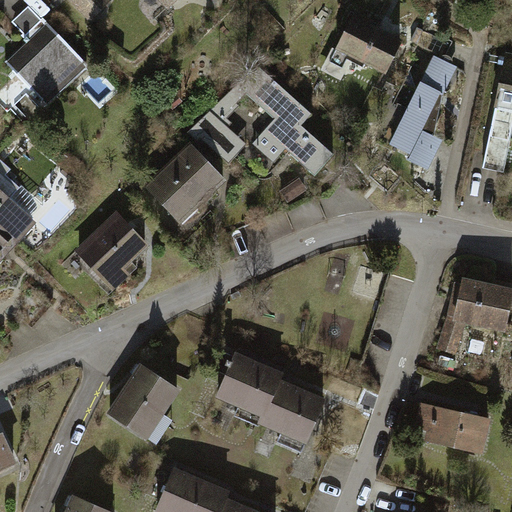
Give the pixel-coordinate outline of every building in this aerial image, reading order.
[(68,0),(69,0),(92,26),(114,7),(109,1),(110,0),(155,0),(170,16),(188,0),(68,0)] [(11,24),(28,44),(5,64),(48,104),(88,65),(33,5),(11,24)] [(416,29),(363,5),(340,58),(393,81),(416,29)] [(511,55),(509,55),(487,163),(511,168),(511,55)] [(474,71),(442,56),(401,144),(424,155),(420,164),(440,174),(454,143),(436,135),(454,95),(462,99),(474,71)] [(325,113),(279,74),(259,98),(284,119),(255,154),(280,175),(299,153),(330,179),(349,157),(313,127),(325,113)] [(240,181),(201,139),(152,184),(191,226),(240,181)] [(0,271),(45,223),(10,191),(0,202),(0,271)] [(168,241),(132,202),(84,246),(125,292),(141,278),(135,271),(168,241)] [(364,361),(391,275),(364,267),(337,353),(364,361)] [(511,296),(511,280),(464,270),(454,312),(449,311),(439,344),(456,348),(466,317),(505,326),(511,296)] [(231,395),(278,416),(296,377),(298,372),(251,350),(231,395)] [(146,360),(116,409),(163,438),(193,389),(146,360)] [(342,398),(296,377),(278,416),(274,424),(321,445),(342,398)] [(495,459),(505,421),(427,400),(420,426),(440,432),(437,444),(495,459)] [(0,435),(0,481),(34,467),(17,429),(0,435)] [(165,510),(168,511),(236,511),(242,500),(245,494),(186,466),(165,510)] [(79,492),(71,511),(131,511),(79,492)] [(269,511),(242,500),(236,511),(269,511)]
